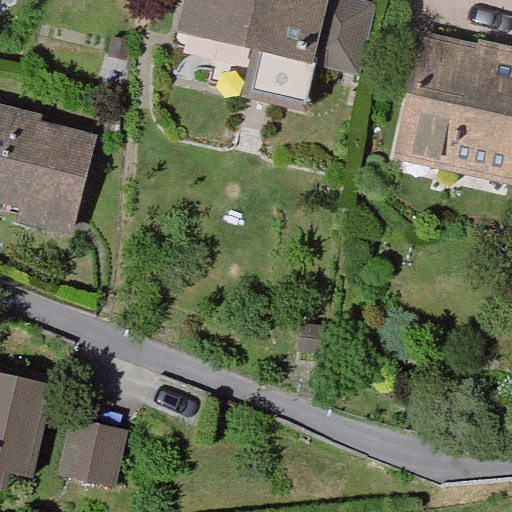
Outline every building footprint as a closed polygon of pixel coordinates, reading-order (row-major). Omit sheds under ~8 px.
[(327,0),(189,0),(179,49),(354,88),(368,26),(324,16),(327,0)] [(511,56),(431,39),(403,167),(511,190),(511,56)] [(116,147),(0,112),(0,221),(85,248),(116,147)] [(49,386),(0,375),(0,476),(28,483),(49,386)] [(128,433),(72,420),(59,472),(116,485),(128,433)]
